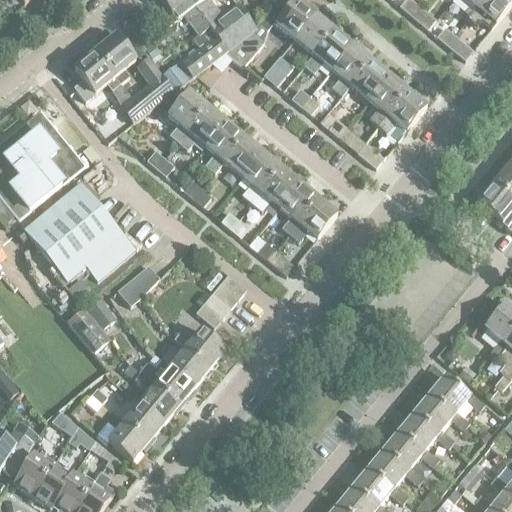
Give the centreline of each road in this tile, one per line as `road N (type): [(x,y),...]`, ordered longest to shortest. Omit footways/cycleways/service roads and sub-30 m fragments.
road 1 (residential): [(143,511),(380,219)]
road 2 (residential): [(297,511),(499,264)]
road 3 (residential): [(380,219),(224,89)]
road 4 (residential): [(406,189),(511,60)]
road 5 (tertiary): [(0,91),(119,0)]
